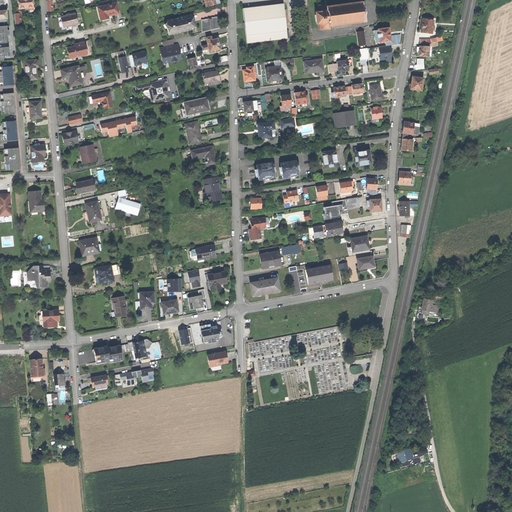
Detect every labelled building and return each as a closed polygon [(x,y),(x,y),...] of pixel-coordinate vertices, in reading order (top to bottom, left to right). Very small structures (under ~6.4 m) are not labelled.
[(16,0),(17,8),(28,8),(28,10),(32,10),(31,0),(16,0)] [(321,23),(322,30),(330,28),(330,26),(342,24),(342,25),(347,25),(347,24),(351,23),(351,24),(356,23),(365,21),(363,2),(353,3),(353,2),(348,3),(348,4),(344,5),(344,4),(339,4),(340,5),(335,6),(335,5),(331,6),(331,7),(327,7),(327,5),(318,6),(319,12),(316,13),(316,15),(315,15),(316,22),(317,22),(317,24),(321,23)] [(100,14),(102,20),(108,19),(108,16),(119,14),(116,3),(103,6),(103,8),(99,9),(100,14)] [(245,28),(247,43),(287,38),(283,3),(262,6),(262,5),(259,5),(259,7),(243,9),(245,23),(243,23),(244,28),(245,28)] [(63,23),(64,27),(78,24),(75,14),(62,17),(63,23)] [(167,28),(168,34),(181,31),(181,30),(190,28),(191,30),(195,29),(195,25),(194,25),(193,20),(192,15),(177,18),(177,17),(172,18),(173,19),(167,21),(168,27),(167,28)] [(422,26),(421,33),(432,34),(432,31),(432,28),(433,21),(422,20),(422,26)] [(0,43),(8,43),(8,42),(6,43),(6,39),(7,39),(7,35),(8,35),(8,30),(7,30),(6,26),(0,26),(0,43)] [(376,44),(390,42),(389,35),(389,28),(374,30),(374,31),(375,40),(376,44)] [(209,49),(209,53),(220,50),(219,45),(218,39),(211,41),(207,42),(208,45),(209,49)] [(69,47),(71,57),(83,54),(83,50),(85,50),(83,42),(74,44),(74,46),(69,47)] [(178,45),(160,49),(163,61),(167,60),(169,61),(169,62),(171,62),(171,63),(179,61),(179,60),(181,59),(178,45)] [(391,50),(390,45),(378,47),(378,51),(380,52),(381,56),(379,57),(380,60),(384,63),(391,62),(390,57),(390,56),(389,55),(390,53),(391,53),(391,50)] [(419,52),(419,56),(429,56),(429,47),(420,46),(420,50),(419,52)] [(3,56),(7,56),(7,52),(9,52),(8,47),(0,47),(0,60),(3,61),(3,56)] [(368,48),(359,50),(361,64),(366,63),(365,58),(367,58),(367,54),(367,51),(368,51),(368,48)] [(145,52),(132,55),(134,65),(137,64),(142,63),(148,62),(145,52)] [(125,57),(118,59),(122,74),(129,72),(125,57)] [(188,59),(190,69),(197,68),(195,58),(188,59)] [(315,73),(324,71),(322,59),(311,61),(304,62),(305,73),(311,72),(315,71),(315,73)] [(34,60),(23,61),(23,67),(24,80),(30,80),(35,79),(35,72),(34,67),(34,61),(34,60)] [(343,71),(349,70),(347,61),(337,62),(337,63),(338,70),(338,71),(343,71)] [(331,71),(338,70),(337,63),(330,64),(331,71)] [(0,79),(9,79),(10,86),(13,85),(13,78),(12,78),(12,76),(12,75),(13,75),(12,66),(0,66),(0,79)] [(86,66),(78,68),(81,79),(83,79),(84,77),(86,74),(87,70),(86,66)] [(30,82),(30,80),(24,80),(23,67),(22,67),(23,82),(30,82)] [(62,75),(63,79),(66,78),(68,77),(68,80),(70,87),(82,84),(81,79),(78,68),(78,67),(61,71),(62,75)] [(244,82),(255,81),(254,75),(255,75),(254,71),(253,67),(246,68),(246,70),(243,71),(244,76),(244,82)] [(275,80),(282,79),(280,67),(275,68),(268,69),(266,69),(268,81),(275,80)] [(203,74),(205,82),(208,82),(209,87),(221,84),(220,79),(219,75),(218,75),(217,71),(213,72),(203,74)] [(423,79),(412,77),(412,81),(411,84),(409,85),(409,87),(411,87),(410,89),(421,91),(423,79)] [(149,89),(151,101),(169,97),(166,86),(168,83),(167,81),(167,79),(135,86),(137,92),(149,89)] [(352,86),(353,94),(364,92),(364,88),(362,88),(361,84),(356,84),(352,85),(352,86)] [(370,86),(372,101),(383,99),(383,94),(381,94),(380,91),(379,85),(370,86)] [(338,87),(334,88),(334,92),(332,92),(333,97),(335,97),(335,98),(346,97),(345,95),(344,88),(344,86),(338,87)] [(312,91),(313,100),(321,99),(320,90),(312,91)] [(105,109),(113,107),(110,92),(94,95),(96,103),(101,102),(103,102),(103,104),(102,104),(103,108),(104,107),(105,109)] [(294,93),(296,105),(304,104),(306,103),(306,99),(308,98),(307,95),(305,96),(305,92),(300,93),(294,93)] [(281,96),(282,106),(288,106),(288,108),(291,108),(290,95),(284,96),(281,96)] [(185,108),(186,114),(191,114),(208,110),(207,104),(206,98),(184,103),(185,108)] [(13,100),(0,101),(0,103),(1,114),(15,113),(14,109),(14,104),(13,104),(13,101),(14,101),(14,100),(13,100)] [(29,113),(29,118),(40,118),(39,109),(38,101),(28,102),(28,107),(29,113)] [(244,107),(244,112),(253,111),(252,101),(243,102),(244,107)] [(381,108),(370,110),(372,120),(378,119),(382,118),(381,113),(381,108)] [(353,112),(334,115),(336,126),(345,124),(346,126),(355,125),(354,118),(353,112)] [(67,125),(67,115),(59,116),(59,125),(67,125)] [(68,118),(69,125),(82,122),(80,116),(68,118)] [(134,117),(130,118),(129,120),(128,119),(124,120),(115,122),(114,122),(106,123),(105,125),(104,124),(100,125),(101,133),(107,132),(109,138),(118,136),(117,130),(126,128),(127,134),(132,133),(130,127),(136,126),(134,117)] [(15,120),(2,122),(3,134),(1,134),(2,141),(17,140),(16,130),(15,120)] [(280,121),(281,129),(290,127),(289,120),(280,121)] [(185,125),(189,145),(202,142),(200,136),(199,133),(197,122),(185,125)] [(407,134),(412,135),(413,127),(414,124),(404,122),(403,128),(402,133),(403,134),(407,134)] [(259,132),(259,139),(271,137),(270,129),(274,129),(273,123),(258,125),(259,132)] [(63,140),(65,145),(70,144),(70,145),(74,144),(74,143),(78,142),(76,131),(62,134),(63,140)] [(402,145),(401,151),(411,151),(412,141),(402,140),(402,145)] [(30,146),(31,162),(42,161),(42,156),(44,155),(43,152),(43,145),(31,146),(30,146)] [(92,146),(79,148),(80,153),(81,156),(83,156),(85,163),(95,161),(92,146)] [(212,147),(191,151),(192,157),(204,154),(205,162),(204,162),(205,164),(206,164),(206,165),(216,163),(214,153),(212,147)] [(18,148),(3,149),(5,170),(20,168),(19,159),(16,159),(15,156),(18,156),(18,148)] [(322,153),(325,168),(338,166),(336,157),(335,151),(322,153)] [(355,154),(356,166),(371,164),(370,158),(369,152),(355,154)] [(280,164),(282,178),(287,178),(287,177),(290,176),(290,177),(298,176),(296,162),(280,164)] [(272,164),(256,166),(257,170),(255,170),(255,172),(256,175),(258,175),(259,181),(263,180),(263,179),(267,178),(267,179),(274,178),(272,164)] [(399,179),(399,184),(409,184),(410,181),(412,181),(412,177),(410,177),(410,173),(400,173),(399,179)] [(215,197),(216,201),(222,199),(219,188),(217,177),(203,180),(206,192),(203,193),(205,199),(208,198),(215,197)] [(367,179),(367,190),(377,190),(378,185),(378,180),(367,179)] [(77,190),(78,194),(94,190),(92,180),(76,184),(77,190)] [(352,181),(338,182),(339,193),(353,192),(352,181)] [(316,188),(317,198),(328,196),(327,191),(326,186),(316,188)] [(138,215),(141,204),(126,199),(127,195),(126,189),(118,191),(119,197),(116,209),(138,215)] [(283,196),(284,203),(298,201),(297,196),(296,191),(287,193),(287,195),(283,196)] [(39,192),(28,192),(30,211),(43,210),(43,205),(40,205),(40,200),(39,192)] [(0,215),(10,215),(9,204),(8,204),(8,200),(9,200),(9,194),(0,194),(0,215)] [(250,204),(250,209),(261,209),(261,207),(261,200),(261,199),(250,199),(250,204)] [(348,213),(346,199),(332,201),(333,206),(324,207),(326,219),(331,218),(340,216),(340,214),(348,213)] [(370,212),(382,211),(382,206),(381,200),(370,200),(370,201),(370,206),(370,212)] [(89,216),(91,222),(101,220),(100,214),(99,209),(97,202),(85,204),(87,212),(88,212),(89,216)] [(400,211),(400,216),(409,216),(409,212),(409,208),(409,202),(400,202),(400,207),(400,211)] [(251,226),(251,230),(256,229),(257,232),(260,231),(263,231),(263,228),(266,228),(264,218),(257,220),(257,219),(252,220),(252,223),(250,223),(251,226)] [(326,226),(327,236),(341,234),(340,228),(342,228),(341,223),(326,226)] [(261,239),(260,231),(257,232),(256,229),(251,230),(249,230),(251,241),(261,239)] [(352,247),(353,252),(369,249),(368,242),(367,236),(351,239),(352,247)] [(81,249),(82,256),(99,253),(96,238),(90,240),(90,241),(87,241),(87,240),(79,242),(81,249)] [(282,248),(284,256),(302,253),(301,245),(282,248)] [(213,246),(195,249),(195,250),(197,258),(202,257),(203,259),(215,256),(214,251),(213,246)] [(278,252),(260,255),(261,261),(262,269),(281,266),(278,252)] [(357,260),(359,270),(364,269),(367,268),(375,266),(374,262),(373,257),(357,260)] [(375,262),(374,262),(375,266),(367,268),(368,271),(377,269),(375,262)] [(39,283),(39,287),(45,287),(45,280),(49,280),(49,273),(49,265),(42,266),(42,269),(36,269),(31,266),(27,272),(27,280),(35,280),(36,283),(39,283)] [(334,279),(331,265),(305,270),(308,284),(321,282),(334,279)] [(96,274),(96,277),(99,277),(100,284),(112,282),(111,276),(112,276),(111,266),(103,268),(103,269),(100,269),(99,268),(95,269),(96,274)] [(201,280),(198,269),(187,271),(189,282),(192,282),(193,288),(201,286),(199,280),(201,280)] [(209,283),(211,291),(221,289),(220,285),(220,284),(226,282),(225,278),(224,272),(208,276),(209,283)] [(182,291),(182,278),(167,279),(167,292),(182,291)] [(250,284),(253,296),(267,293),(280,291),(277,279),(250,284)] [(200,295),(188,298),(189,303),(192,303),(193,309),(201,307),(200,303),(201,303),(201,299),(207,298),(206,289),(199,290),(200,295)] [(140,299),(141,310),(146,309),(152,309),(151,303),(154,303),(154,292),(140,293),(140,299)] [(113,300),(116,317),(121,316),(127,315),(123,297),(113,300)] [(423,305),(422,310),(430,311),(431,305),(432,301),(424,299),(423,305)] [(162,303),(164,315),(169,314),(169,313),(171,313),(173,312),(173,313),(178,312),(176,300),(162,303)] [(42,311),(43,327),(56,326),(56,321),(56,316),(58,315),(58,310),(42,311)] [(208,330),(201,331),(202,337),(204,337),(205,342),(207,344),(217,342),(219,339),(218,336),(220,336),(222,335),(221,331),(219,331),(218,325),(211,327),(212,329),(208,330)] [(193,342),(190,328),(184,329),(178,330),(181,345),(183,344),(184,347),(190,345),(189,343),(193,342)] [(128,344),(130,351),(134,350),(135,358),(146,356),(145,349),(148,348),(152,342),(147,339),(142,340),(142,341),(139,342),(137,342),(136,341),(128,343),(128,344)] [(130,352),(130,351),(128,344),(121,346),(122,353),(130,352)] [(94,349),(96,362),(109,360),(109,362),(122,359),(120,345),(112,347),(107,348),(107,346),(94,349)] [(208,356),(210,367),(222,365),(221,363),(228,362),(227,357),(226,352),(208,356)] [(30,362),(31,375),(37,374),(38,376),(41,376),(43,376),(43,375),(45,375),(44,371),(42,371),(42,369),(42,361),(36,361),(30,362)] [(140,370),(135,371),(137,377),(141,376),(143,383),(149,381),(147,375),(153,374),(152,368),(145,369),(145,371),(141,371),(140,370)] [(137,377),(135,371),(131,372),(132,373),(127,374),(127,373),(120,374),(121,380),(127,379),(128,385),(134,384),(133,378),(137,377)] [(54,375),(54,386),(64,385),(64,380),(64,377),(62,377),(62,374),(54,375)] [(92,382),(93,387),(108,384),(106,375),(91,378),(92,382)] [(421,458),(421,462),(430,461),(429,452),(423,452),(424,458),(421,458)]
